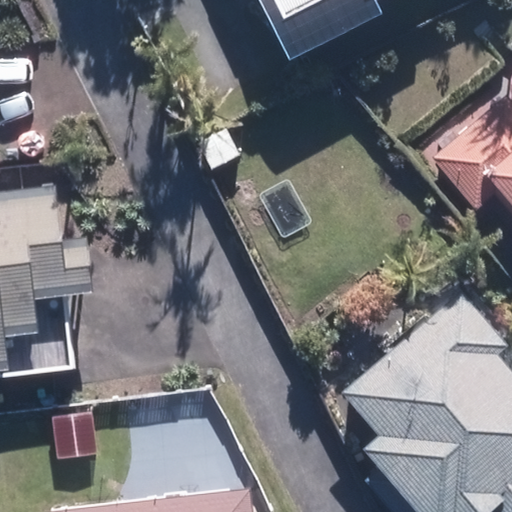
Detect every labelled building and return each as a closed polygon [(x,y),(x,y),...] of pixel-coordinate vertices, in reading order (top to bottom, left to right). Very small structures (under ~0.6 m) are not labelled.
[(248,0),(279,64),(375,18),(366,0),(248,0)] [(491,189),(511,215),(511,112),(501,99),(429,156),(470,207),(491,189)] [(0,368),(67,361),(49,187),(0,191),(0,368)] [(265,191),(231,210),(256,256),(290,238),(265,191)] [(511,383),(511,384),(485,354),(497,345),(452,292),(336,390),(374,434),(348,456),(395,511),(448,511),(457,505),(463,511),(479,511),(505,491),(511,499),(511,383)] [(89,412),(48,417),(54,464),(95,458),(89,412)] [(40,509),(40,511),(241,511),(240,492),(40,509)]
